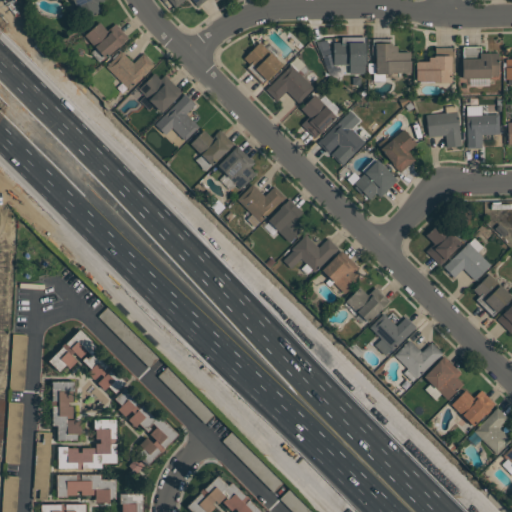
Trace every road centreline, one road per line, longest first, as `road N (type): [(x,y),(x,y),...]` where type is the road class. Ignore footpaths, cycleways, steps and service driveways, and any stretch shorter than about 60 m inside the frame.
road 1 (motorway): [(440,511),(0,68)]
road 2 (motorway): [(0,124),(385,511)]
road 3 (residential): [(140,0),(511,379)]
road 4 (residential): [(188,56),(238,19),(265,11),(384,6),(511,15)]
road 5 (residential): [(379,246),(444,183),(511,182)]
